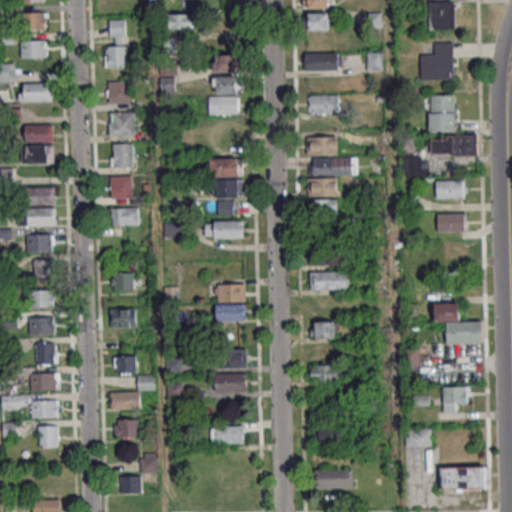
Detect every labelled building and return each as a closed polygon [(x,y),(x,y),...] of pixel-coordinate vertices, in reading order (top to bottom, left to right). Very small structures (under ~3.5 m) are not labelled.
[(307,0),(308,8),(331,8),(331,0),(307,0)] [(454,29),(454,1),(428,1),(428,29),(454,29)] [(47,12),(20,12),(20,29),(47,29),(47,12)] [(309,12),(309,30),(329,30),(329,12),(309,12)] [(193,14),(170,14),(170,29),(193,29),(193,14)] [(126,19),(110,19),(110,45),(106,45),(107,68),(127,67),(126,19)] [(160,37),(160,52),(180,52),(180,37),(160,37)] [(47,40),(21,40),(21,58),(47,58),(47,40)] [(454,42),(433,42),(433,54),(421,54),(421,79),(454,79),(454,42)] [(367,52),(367,70),(383,70),(383,52),(367,52)] [(305,69),(341,69),(341,53),(305,53),(305,69)] [(214,71),(241,71),(241,55),(214,55),(214,71)] [(14,63),(0,63),(0,81),(14,82),(14,63)] [(243,93),(243,77),(214,77),(214,93),(243,93)] [(108,103),(129,103),(129,81),(108,81),(108,103)] [(52,83),(19,83),(19,100),(52,100),(52,83)] [(339,94),(309,94),(309,113),(339,113),(339,94)] [(454,94),(429,94),(429,130),(454,130),(454,94)] [(239,114),(239,96),(209,96),(209,114),(239,114)] [(135,112),(110,112),(110,136),(135,136),(135,112)] [(25,124),(25,142),(53,142),(53,124),(25,124)] [(475,135),(431,135),(431,155),(475,155),(475,135)] [(307,137),(307,155),(333,155),(333,137),(307,137)] [(111,143),(111,167),(133,167),(133,143),(111,143)] [(54,145),(25,145),(25,163),(54,163),(54,145)] [(210,176),(242,176),(242,158),(210,158),(210,176)] [(357,175),(357,159),(310,159),(310,175),(357,175)] [(0,168),(0,177),(12,178),(12,168),(0,168)] [(111,198),(133,198),(133,176),(111,176),(111,198)] [(245,197),(245,179),(216,179),(216,197),(245,197)] [(308,179),(308,196),(339,196),(339,179),(308,179)] [(436,180),(436,198),(465,198),(465,180),(436,180)] [(55,204),(55,187),(26,187),(26,204),(55,204)] [(338,216),(338,199),(311,199),(311,216),(338,216)] [(218,202),(218,214),(234,214),(234,201),(218,202)] [(55,208),(26,208),(26,214),(19,214),(19,225),(55,225),(55,208)] [(111,208),(111,225),(138,225),(138,208),(111,208)] [(467,231),(467,213),(437,213),(437,231),(467,231)] [(245,220),(206,220),(206,237),(245,237),(245,220)] [(26,251),(53,251),(53,234),(26,234),(26,251)] [(467,258),(467,240),(441,240),(441,258),(467,258)] [(310,249),(310,265),(346,265),(346,249),(310,249)] [(53,259),(34,259),(34,281),(53,281),(53,259)] [(351,289),(351,271),(311,271),(311,289),(351,289)] [(134,289),(134,272),(112,272),(112,289),(134,289)] [(216,284),(217,321),(247,321),(247,302),(246,302),(246,284),(216,284)] [(55,307),(55,289),(28,289),(28,307),(55,307)] [(432,304),(457,304),(457,322),(480,321),(481,344),(445,344),(445,322),(433,322),(432,304)] [(138,309),(110,309),(110,327),(138,327),(138,309)] [(55,316),(29,316),(29,334),(55,334),(55,316)] [(314,337),(338,337),(338,321),(314,321),(314,337)] [(58,363),(58,342),(36,342),(36,363),(58,363)] [(247,349),(215,349),(215,367),(247,367),(247,349)] [(137,373),(137,356),(114,356),(114,373),(137,373)] [(181,359),(166,359),(166,372),(181,372),(181,359)] [(344,383),(344,365),(311,365),(311,383),(344,383)] [(59,389),(59,372),(31,372),(31,389),(59,389)] [(248,392),(248,373),(215,373),(215,392),(248,392)] [(154,388),(154,376),(138,376),(138,388),(154,388)] [(442,411),(459,411),(459,402),(469,402),(469,386),(442,386),(442,411)] [(110,409),(140,409),(140,391),(110,391),(110,409)] [(59,399),(30,399),(30,394),(2,394),(2,408),(32,408),(32,417),(59,417),(59,399)] [(138,437),(138,419),(115,419),(115,437),(138,437)] [(347,443),(347,424),(319,424),(319,443),(347,443)] [(39,446),(58,446),(58,425),(39,425),(39,446)] [(245,426),(211,426),(211,443),(245,443),(245,426)] [(431,430),(405,430),(405,446),(431,446),(431,430)] [(157,453),(140,453),(140,473),(157,473),(157,453)] [(486,488),(486,466),(440,466),(440,488),(486,488)] [(354,469),(315,470),(316,488),(354,488),(354,469)] [(141,476),(121,476),(121,493),(141,493),(141,476)] [(33,500),(32,511),(61,511),(61,500),(33,500)]
